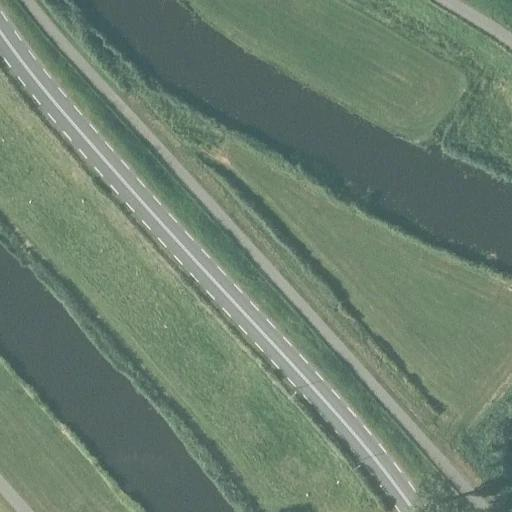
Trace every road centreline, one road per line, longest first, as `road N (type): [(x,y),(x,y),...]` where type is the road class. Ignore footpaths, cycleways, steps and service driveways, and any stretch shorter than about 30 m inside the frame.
road 1 (unclassified): [(483,511),(24,0)]
road 2 (primary): [(412,511),(331,408),(54,105),(0,32)]
